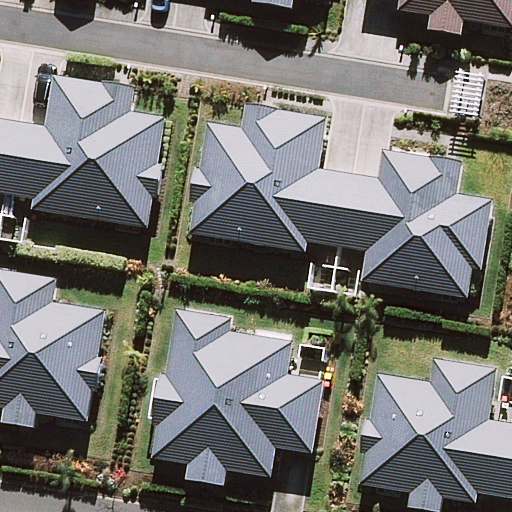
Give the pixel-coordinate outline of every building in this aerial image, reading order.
[(511,0),(439,0),(438,18),(509,26),(511,0)] [(0,183),(41,188),(39,204),(141,215),(153,111),(106,106),(109,80),(44,73),(39,120),(0,115),(0,183)] [(365,268),(478,280),(488,192),(438,187),(441,157),(369,149),(366,178),(309,172),(316,115),(249,108),(248,121),(209,117),(195,248),(284,259),(288,228),(369,237),(365,268)] [(0,402),(86,412),(99,302),(44,296),(49,251),(0,245),(0,402)] [(162,412),(157,450),(275,464),(278,436),(325,442),(332,375),(279,369),(283,331),(224,325),(226,301),(174,295),(166,363),(153,362),(147,410),(162,412)] [(511,423),(480,420),(488,356),(432,350),(429,381),(383,375),(378,418),(370,417),(363,483),(479,496),(481,477),(511,480),(511,423)]
